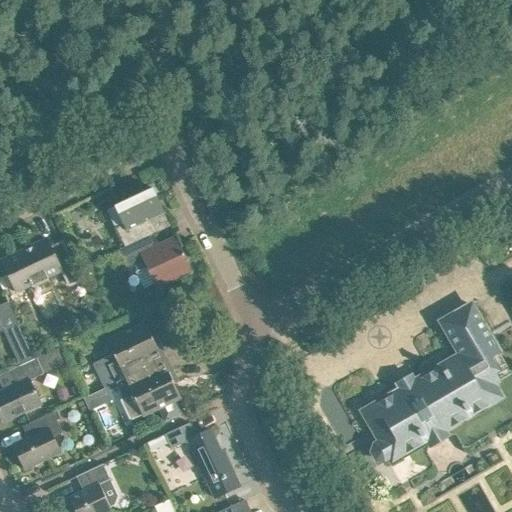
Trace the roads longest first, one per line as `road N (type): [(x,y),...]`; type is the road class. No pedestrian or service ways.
road 1 (residential): [(0,219),(170,140),(235,281),(261,314)]
road 2 (unclassified): [(261,314),(511,175)]
road 3 (residential): [(291,511),(235,405),(261,314)]
